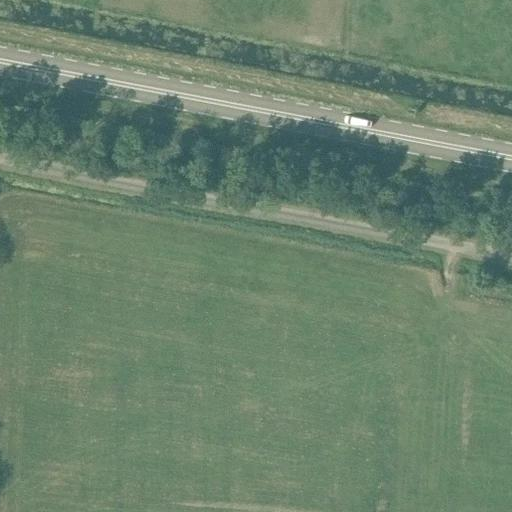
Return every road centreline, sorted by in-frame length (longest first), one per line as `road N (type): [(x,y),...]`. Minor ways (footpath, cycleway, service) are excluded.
road 1 (unclassified): [(511,258),(0,159)]
road 2 (primary): [(511,157),(0,60)]
